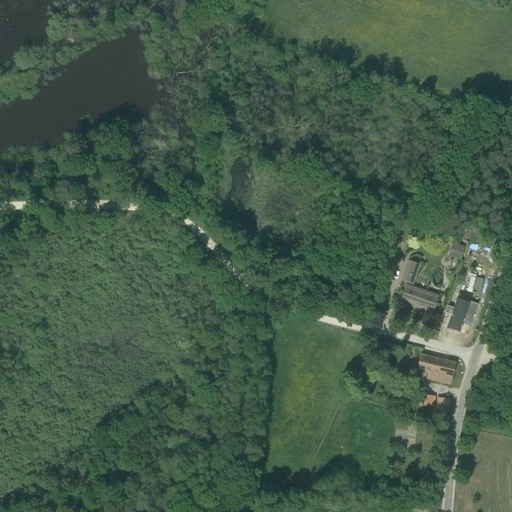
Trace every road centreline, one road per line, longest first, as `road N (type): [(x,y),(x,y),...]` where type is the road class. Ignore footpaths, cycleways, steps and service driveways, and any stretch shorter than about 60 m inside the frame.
road 1 (track): [(0,206),(104,203),(164,213),(202,234),(262,292),(366,326)]
road 2 (unclassified): [(446,511),(452,437),(476,355)]
